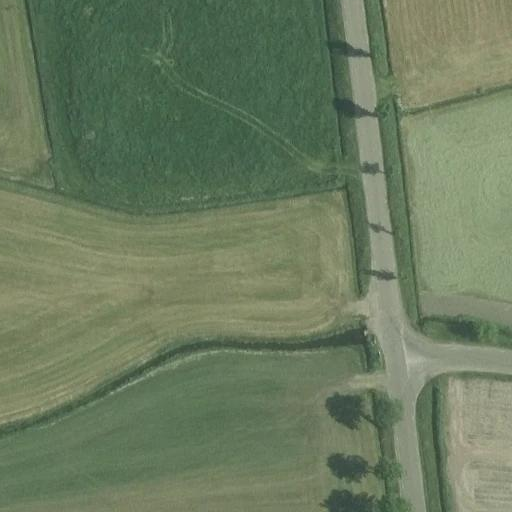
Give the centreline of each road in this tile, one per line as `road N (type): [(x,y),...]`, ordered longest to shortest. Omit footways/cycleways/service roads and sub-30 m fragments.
road 1 (unclassified): [(398,365),(352,0)]
road 2 (unclassified): [(416,511),(398,365)]
